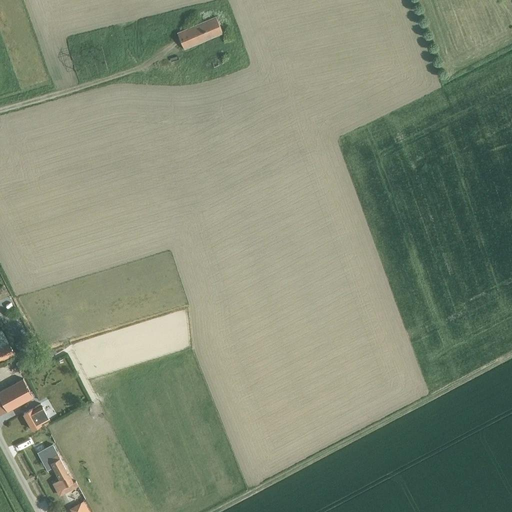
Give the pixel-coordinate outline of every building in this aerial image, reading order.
[(177,33),(184,50),(223,34),(216,17),(177,33)] [(38,350),(31,335),(17,342),(23,354),(30,351),(32,353),(38,350)] [(0,349),(0,359),(13,354),(9,345),(0,349)] [(15,362),(19,370),(27,366),(23,359),(15,362)] [(0,390),(0,414),(33,397),(22,379),(0,390)] [(24,413),(33,429),(50,420),(41,404),(24,413)] [(52,445),(38,453),(47,470),(53,467),(60,480),(53,483),(57,491),(73,483),(52,445)] [(88,511),(83,502),(71,509),(72,511),(88,511)]
